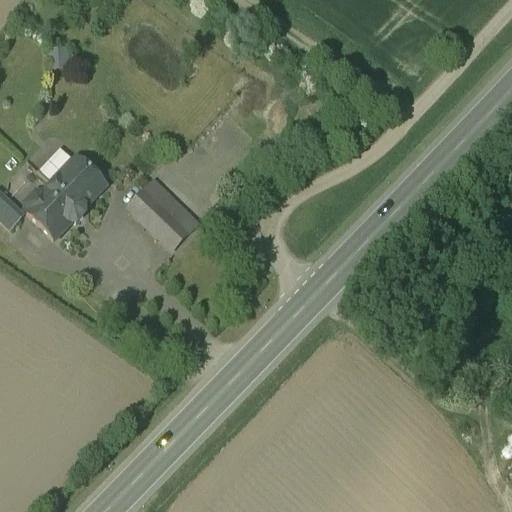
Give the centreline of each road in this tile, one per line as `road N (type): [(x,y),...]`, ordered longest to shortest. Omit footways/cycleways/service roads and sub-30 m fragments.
road 1 (unclassified): [(309,300),(271,251),(269,229),(282,208),(355,171),(394,140),(511,7)]
road 2 (secondary): [(309,300),(104,511)]
road 3 (secondary): [(511,90),(309,300)]
road 4 (unknown): [(309,300),(447,413)]
